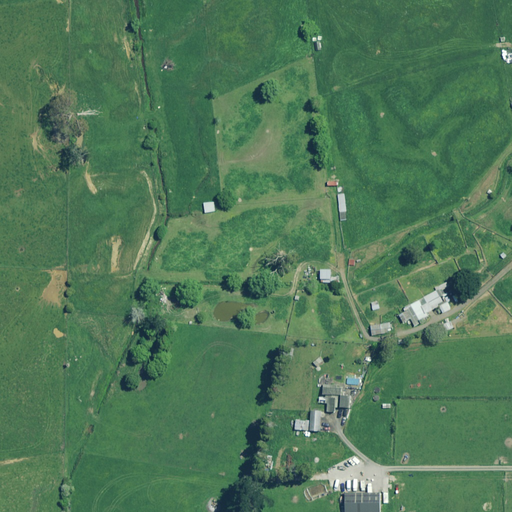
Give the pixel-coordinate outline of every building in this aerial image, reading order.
[(346,211),(344,194),(338,195),(339,212),(346,211)] [(215,211),(214,202),(203,203),(205,213),(215,211)] [(438,307),(442,314),(452,308),(449,302),(456,298),(447,281),(434,287),(436,290),(425,296),(405,307),(407,311),(399,315),(403,323),(411,319),(415,326),(430,318),(427,313),(432,311),(438,307)] [(379,309),(378,301),(371,303),(373,310),(379,309)] [(455,328),(450,320),(441,325),(445,333),(455,328)] [(363,381),(351,381),(351,389),(363,389),(363,381)] [(341,408),(349,408),(350,396),(344,395),(342,395),(342,386),(323,385),(323,394),(327,395),(327,397),(319,397),(319,403),(326,404),(326,412),(328,412),(335,412),(335,407),(341,408)] [(320,431),(321,410),(311,410),(310,431),(320,431)] [(306,421),(296,420),(295,430),(305,430),(306,421)] [(379,511),(379,494),(343,494),(343,496),(339,496),(339,503),(343,503),(343,511),(379,511)]
